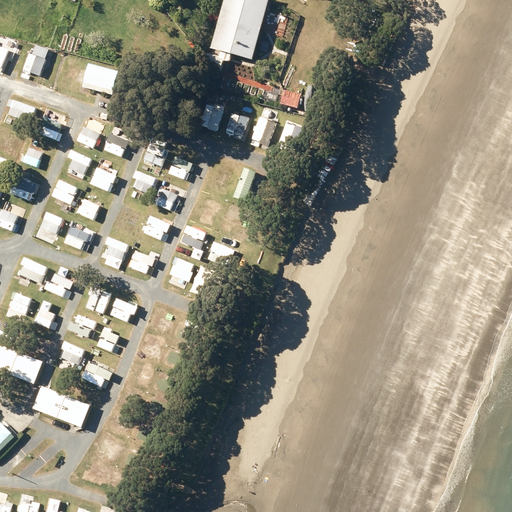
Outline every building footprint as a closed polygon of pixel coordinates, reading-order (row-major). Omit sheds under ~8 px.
[(207,53),(203,67),(220,72),(224,59),(228,61),(230,55),(252,61),(268,0),(223,0),(210,49),(220,52),(219,57),(207,53)] [(0,73),(9,51),(0,47),(0,73)] [(38,81),(44,63),(27,57),(21,75),(38,81)] [(82,87),(112,95),(113,90),(119,91),(122,76),(117,74),(117,71),(87,63),(82,87)] [(78,73),(61,68),(56,86),(73,91),(78,73)] [(284,90),(280,104),(297,109),(301,94),(284,90)] [(38,108),(14,100),(8,116),(25,123),(28,115),(34,117),(38,108)] [(216,131),(223,109),(208,104),(201,126),(216,131)] [(252,115),(234,109),(227,131),(236,134),(234,139),(242,142),(252,115)] [(64,121),(43,113),(36,130),(57,138),(64,121)] [(275,123),(260,118),(253,141),(268,145),(275,123)] [(98,145),(105,130),(87,121),(80,137),(98,145)] [(303,129),(287,123),(279,145),(295,151),(303,129)] [(133,135),(114,127),(106,144),(125,152),(133,135)] [(23,137),(2,129),(0,133),(0,136),(0,137),(0,148),(16,155),(23,137)] [(160,166),(167,149),(151,143),(145,161),(160,166)] [(44,151),(29,146),(23,164),(38,169),(44,151)] [(92,157),(74,148),(70,156),(73,158),(69,165),(85,173),(92,157)] [(189,182),(197,160),(180,154),(171,176),(189,182)] [(10,168),(0,163),(0,181),(4,183),(10,168)] [(233,170),(218,165),(212,180),(227,186),(233,170)] [(244,168),(233,198),(244,202),(256,173),(244,168)] [(111,187),(115,180),(98,171),(90,186),(105,193),(109,186),(111,187)] [(157,179),(140,172),(133,189),(150,196),(157,179)] [(25,201),(32,186),(16,179),(9,194),(25,201)] [(51,198),(71,207),(79,189),(60,180),(51,198)] [(182,200),(162,190),(154,206),(172,214),(176,206),(179,207),(182,200)] [(221,201),(200,193),(193,211),(214,219),(221,201)] [(101,204),(85,197),(77,215),(93,222),(101,204)] [(19,209),(4,203),(0,213),(0,220),(12,226),(19,209)] [(136,226),(143,211),(124,203),(121,210),(126,212),(122,221),(136,226)] [(60,235),(66,220),(44,210),(41,218),(45,220),(42,228),(60,235)] [(249,222),(230,214),(223,230),(240,237),(244,228),(246,229),(249,222)] [(168,225),(150,217),(144,233),(162,240),(168,225)] [(83,253),(91,236),(72,228),(64,245),(83,253)] [(185,236),(182,244),(200,252),(207,235),(191,228),(188,237),(185,236)] [(127,244),(111,238),(103,256),(111,260),(111,262),(118,265),(127,244)] [(234,253),(215,245),(208,260),(228,268),(234,253)] [(146,252),(138,249),(129,270),(137,273),(146,252)] [(146,278),(155,256),(147,253),(138,274),(146,278)] [(195,266),(176,257),(168,275),(190,284),(194,275),(192,274),(195,266)] [(41,286),(49,269),(28,259),(20,276),(41,286)] [(70,283),(52,275),(44,291),(63,299),(70,283)] [(218,282),(202,276),(195,292),(211,299),(218,282)] [(26,316),(32,301),(12,292),(6,307),(26,316)] [(110,300),(94,293),(88,310),(104,316),(110,300)] [(134,304),(119,297),(110,317),(125,324),(134,304)] [(56,315),(41,308),(34,324),(49,331),(56,315)] [(97,322),(85,317),(79,333),(91,337),(97,322)] [(116,356),(123,341),(103,332),(96,347),(116,356)] [(8,343),(0,365),(0,366),(38,380),(46,357),(8,343)] [(80,367),(87,352),(69,344),(62,359),(80,367)] [(154,367),(161,350),(145,344),(138,361),(154,367)] [(105,386),(113,369),(93,360),(85,377),(105,386)] [(56,387),(47,412),(85,425),(94,401),(56,387)] [(107,423),(129,433),(135,421),(112,411),(107,423)] [(0,422),(0,445),(12,435),(0,422)] [(117,447),(109,443),(98,468),(106,472),(117,447)] [(136,459),(127,456),(118,478),(126,481),(136,459)] [(10,511),(12,508),(0,503),(0,511),(10,511)]
